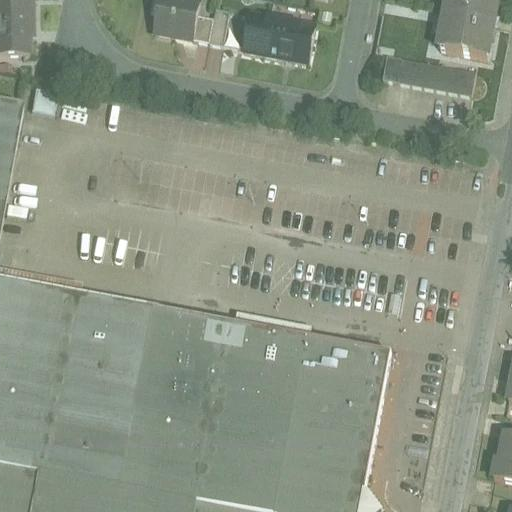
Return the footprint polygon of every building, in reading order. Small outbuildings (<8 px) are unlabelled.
[(453,0),(442,56),(489,65),(489,63),(488,63),(494,31),(495,31),(496,30),(494,30),(496,23),(497,23),(498,21),(496,21),(500,0),(453,0)] [(10,6),(0,6),(0,61),(30,60),(29,34),(33,34),(32,6),(32,5),(10,6)] [(177,12),(161,8),(155,40),(175,44),(176,41),(193,44),(198,23),(199,24),(202,10),(178,6),(177,12)] [(231,18),(218,16),(215,27),(211,50),(225,52),(231,18)] [(317,34),(252,21),(246,58),(283,65),(284,64),(309,69),(309,70),(310,71),(317,34)] [(199,24),(198,23),(193,44),(193,46),(211,50),(215,27),(199,24)] [(403,64),(389,62),(384,87),(398,89),(403,64)] [(478,78),(403,64),(398,89),(473,102),(478,78)] [(32,91),(29,114),(51,117),(55,95),(32,91)] [(0,108),(0,242),(24,113),(0,108)] [(392,360),(0,286),(0,511),(364,511),(367,499),(393,359),(392,359),(392,360)] [(511,441),(507,441),(507,442),(508,443),(503,467),(498,466),(498,467),(499,468),(497,482),(495,482),(494,483),(511,486),(511,441)] [(378,511),(377,511),(369,499),(367,499),(364,511),(378,511)]
